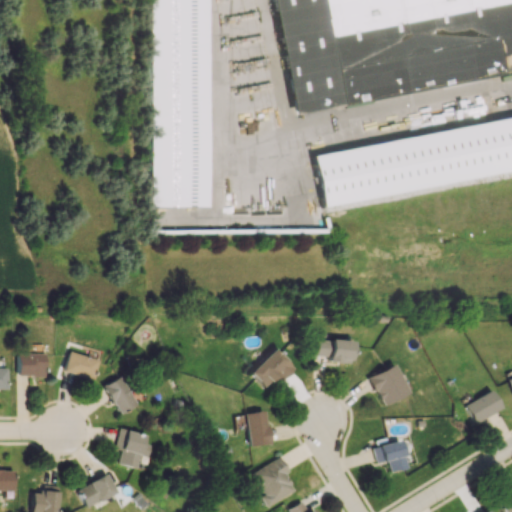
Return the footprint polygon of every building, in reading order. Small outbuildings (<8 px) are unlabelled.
[(148,0),(149,207),(206,207),(203,0),(148,0)] [(511,0),(266,0),(289,109),(350,97),(511,64),(511,0)] [(511,170),(511,118),(308,152),(316,203),(511,170)] [(324,362),(346,363),(347,340),(313,339),(313,355),(325,356),(324,362)] [(265,391),(289,365),(270,348),(246,373),(265,391)] [(60,370),(91,380),(97,360),(66,351),(60,370)] [(43,353),(14,353),(14,376),(43,376),(43,353)] [(379,406),(405,393),(390,364),(364,377),(379,406)] [(134,406),(122,376),(103,383),(115,413),(134,406)] [(472,423),(498,408),(487,390),(461,405),(472,423)] [(242,413),(245,445),(265,444),(263,411),(242,413)] [(115,464),(134,469),(137,455),(146,457),(149,444),(142,443),(143,435),(117,428),(112,449),(118,450),(115,464)] [(386,472),(403,468),(397,440),(370,446),(373,463),(383,460),(386,472)] [(249,471),(260,495),(258,496),(262,505),(292,492),(277,458),(249,471)] [(12,470),(0,469),(0,490),(11,490),(12,470)] [(83,507),(114,492),(104,473),(74,488),(83,507)] [(55,511),(56,492),(29,491),(28,511),(55,511)] [(511,511),(511,491),(493,503),(498,511),(511,511)] [(311,511),(309,509),(305,511),(299,501),(284,509),(285,511),(311,511)]
